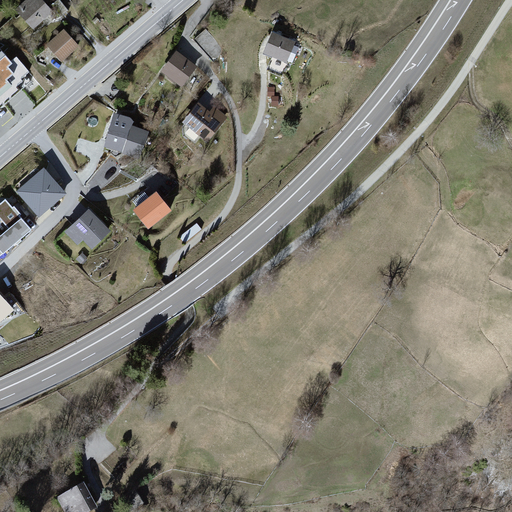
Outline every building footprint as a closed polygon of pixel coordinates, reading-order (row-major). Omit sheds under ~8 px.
[(52,8),(44,0),(22,0),(16,6),(33,25),(52,8)] [(80,46),(65,28),(47,43),(62,61),(80,46)] [(211,55),(222,44),(207,29),(196,40),(211,55)] [(299,43),(275,33),(266,52),(290,63),(299,43)] [(0,49),(0,106),(33,81),(6,45),(0,49)] [(199,68),(178,52),(162,73),(182,89),(199,68)] [(211,111),(202,104),(186,125),(210,143),(229,117),(215,106),(211,111)] [(136,121),(116,114),(105,148),(140,160),(150,132),(132,126),(136,121)] [(44,166),(18,187),(38,214),(64,192),(44,166)] [(158,191),(135,206),(146,223),(171,207),(158,191)] [(5,198),(0,201),(0,250),(30,229),(5,198)] [(111,233),(91,211),(66,233),(78,246),(85,240),(93,249),(111,233)] [(182,236),(187,242),(203,229),(198,223),(182,236)] [(0,293),(0,316),(12,308),(0,293)] [(84,482),(56,497),(64,511),(88,511),(97,508),(84,482)] [(143,502),(133,488),(121,497),(131,511),(143,502)]
